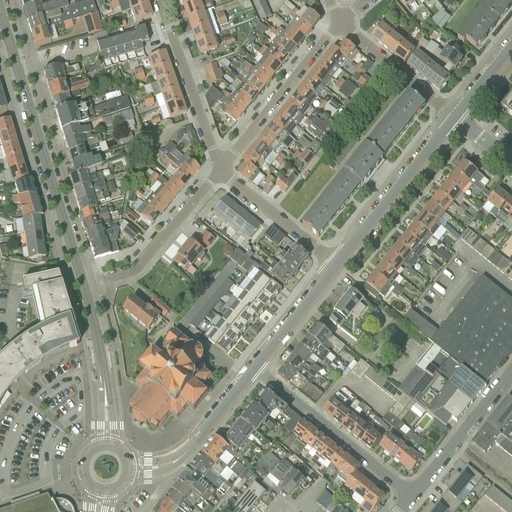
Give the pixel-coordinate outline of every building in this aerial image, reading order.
[(92,0),(50,0),(40,3),(39,3),(24,8),(27,20),(92,0)] [(92,0),(27,20),(31,33),(47,28),(54,27),(63,24),(71,21),(83,18),(97,14),(97,13),(92,0)] [(131,10),(147,4),(145,0),(121,0),(117,1),(119,7),(121,14),(131,10)] [(188,18),(214,9),(212,3),(219,0),(200,0),(200,1),(184,6),(188,18)] [(511,0),(489,0),(461,35),(458,39),(464,45),(467,41),(476,49),(511,3),(511,0)] [(117,1),(109,4),(112,10),(119,7),(117,1)] [(256,10),(266,6),(264,1),(254,5),(256,10)] [(312,29),(320,20),(315,16),(310,12),(304,7),(299,14),(295,10),(296,8),(287,1),(283,6),(312,29)] [(135,23),(152,17),(147,4),(131,10),(135,23)] [(266,6),(256,10),(258,16),(268,11),(266,6)] [(289,17),(293,21),(289,26),(305,39),(312,29),(283,6),(280,11),(288,18),(289,17)] [(211,10),(188,18),(192,30),(215,22),(211,10)] [(271,17),(268,11),(258,16),(261,21),(271,17)] [(442,29),(451,18),(444,12),(435,24),(442,29)] [(97,14),(83,18),(88,36),(103,31),(98,13),(97,14)] [(216,15),(218,21),(226,19),(224,13),(216,15)] [(256,28),(260,24),(259,23),(260,23),(259,20),(253,22),(253,23),(252,23),(254,28),(256,27),(256,28)] [(119,29),(126,26),(124,21),(117,23),(119,29)] [(215,22),(192,30),(197,43),(213,37),(219,35),(215,22)] [(393,34),(382,25),(372,37),(383,46),(393,34)] [(279,28),(276,31),(297,48),(305,39),(289,26),(284,32),(279,28)] [(47,28),(31,33),(35,46),(51,41),(47,28)] [(92,45),(96,44),(101,63),(143,50),(141,45),(146,43),(148,42),(144,28),(109,38),(106,30),(89,36),(92,45)] [(270,33),(277,38),(272,44),(273,45),(274,45),(290,58),(297,48),(276,31),(273,29),(270,33)] [(383,46),(389,51),(394,55),(404,43),(393,34),(383,46)] [(251,35),(248,39),(252,44),(256,40),(251,35)] [(197,43),(201,55),(217,49),(213,37),(197,43)] [(227,46),(235,43),(233,38),(225,40),(227,46)] [(429,44),(422,40),(418,46),(425,51),(429,44)] [(360,54),(345,42),(337,51),(348,60),(347,60),(351,63),(360,54)] [(394,55),(399,59),(405,64),(415,52),(404,43),(394,55)] [(451,51),(458,55),(462,47),(455,43),(451,51)] [(264,46),(261,50),(282,67),(290,58),(274,45),(273,45),(269,50),(264,46)] [(256,47),(253,50),(259,54),(263,58),(259,64),(274,76),(282,67),(261,50),(256,47)] [(337,51),(333,48),(326,57),(340,69),(347,60),(348,60),(337,51)] [(438,50),(434,56),(448,66),(448,65),(454,69),(455,70),(462,59),(447,49),(444,54),(438,50)] [(169,65),(164,53),(148,59),(152,71),(169,65)] [(440,92),(450,79),(417,53),(407,66),(440,92)] [(333,78),(340,69),(326,57),(318,67),(333,78)] [(245,62),(242,66),(267,86),(274,76),(259,64),(254,69),(245,62)] [(215,64),(205,67),(207,73),(217,69),(215,64)] [(360,64),(357,67),(362,72),(365,68),(363,67),(360,64)] [(85,76),(104,70),(102,65),(84,70),(85,76)] [(152,71),(156,83),(173,77),(169,65),(152,71)] [(448,65),(448,66),(444,70),(449,75),(454,69),(448,65)] [(43,71),(48,87),(64,82),(66,82),(64,78),(79,73),(77,67),(63,71),(61,66),(43,71)] [(244,72),(239,78),(259,95),(267,86),(242,66),(240,69),(244,72)] [(333,79),(333,78),(318,67),(311,76),(326,88),(333,79)] [(135,77),(143,74),(141,69),(134,71),(135,77)] [(220,75),(219,73),(217,69),(207,73),(209,79),(220,75)] [(115,73),(112,78),(113,80),(121,78),(119,72),(115,73)] [(143,74),(135,77),(137,82),(145,79),(143,74)] [(209,79),(211,84),(221,81),(221,80),(220,75),(209,79)] [(365,75),(358,83),(362,87),(369,79),(365,75)] [(311,76),(303,86),(318,98),(326,88),(311,76)] [(150,85),(154,97),(161,95),(177,89),(173,77),(156,83),(157,83),(150,85)] [(240,85),(235,91),(252,104),(259,95),(239,78),(236,82),(240,85)] [(369,79),(362,87),(367,91),(374,83),(369,79)] [(340,80),(338,83),(352,94),(357,88),(347,81),(345,83),(340,80)] [(82,91),(90,89),(88,82),(72,87),(66,89),(64,82),(48,87),(52,101),(82,91)] [(338,83),(335,86),(340,90),(338,93),(347,100),(352,94),(338,83)] [(358,83),(356,85),(360,88),(359,90),(366,93),(367,91),(362,87),(358,83)] [(303,86),(296,95),(311,107),(318,98),(303,86)] [(211,111),(218,102),(223,96),(221,95),(212,87),(205,96),(211,111)] [(161,95),(165,107),(182,101),(177,89),(161,95)] [(55,112),(71,106),(70,101),(80,98),(80,96),(83,95),(82,91),(52,101),(55,112)] [(234,105),(244,114),(252,104),(235,91),(230,96),(224,91),(221,95),(223,96),(229,101),(234,105)] [(404,132),(420,112),(425,106),(409,93),(393,112),(388,119),(404,132)] [(146,96),(143,97),(145,103),(153,100),(151,95),(146,96)] [(311,107),(296,95),(288,104),(304,117),(311,107)] [(511,95),(501,109),(511,117),(511,95)] [(229,101),(223,96),(218,102),(223,106),(222,108),(223,113),(237,123),(244,114),(234,105),(229,101)] [(92,109),(89,101),(71,107),(71,106),(55,112),(61,131),(77,126),(130,109),(126,98),(92,109)] [(326,98),(323,101),(337,113),(342,107),(332,100),(330,102),(326,98)] [(182,101),(165,107),(169,119),(186,114),(182,101)] [(323,101),(320,105),(325,109),(323,111),(333,119),(337,113),(323,101)] [(304,117),(288,104),(280,113),(296,126),(304,117)] [(133,119),(131,110),(102,120),(105,128),(133,119)] [(280,113),(273,122),(290,136),(297,127),(296,126),(280,113)] [(311,116),(308,120),(321,131),(324,133),(328,128),(322,123),(316,118),(315,120),(311,116)] [(158,117),(151,120),(153,126),(160,123),(158,117)] [(383,159),(404,132),(388,119),(367,146),(383,159)] [(0,135),(13,132),(9,120),(0,122),(0,135)] [(319,139),(324,133),(308,120),(305,124),(310,128),(308,130),(319,139)] [(282,146),(290,136),(273,122),(265,132),(280,144),(282,146)] [(90,134),(91,133),(89,126),(78,129),(77,126),(61,131),(64,142),(90,134)] [(0,141),(2,148),(16,143),(13,132),(0,135),(0,141)] [(134,141),(130,132),(119,137),(122,145),(134,141)] [(273,154),(280,144),(265,132),(258,142),(273,154)] [(90,134),(64,142),(68,154),(98,144),(102,142),(100,137),(96,138),(96,137),(91,138),(90,134)] [(337,166),(340,163),(357,142),(359,140),(353,135),(332,162),(337,166)] [(141,146),(151,143),(149,137),(139,141),(141,146)] [(306,149),(314,156),(322,147),(314,141),(311,145),(302,137),(298,143),(306,149)] [(99,144),(100,152),(107,151),(106,142),(99,144)] [(265,163),(273,154),(258,142),(250,151),(265,163)] [(5,159),(20,155),(16,143),(2,148),(5,159)] [(128,157),(132,155),(134,143),(125,146),(128,157)] [(153,148),(151,143),(141,146),(143,152),(153,148)] [(177,148),(170,143),(169,144),(163,151),(159,152),(166,158),(171,163),(180,171),(190,179),(199,170),(192,164),(195,160),(187,153),(183,157),(175,151),(177,148)] [(68,154),(71,163),(85,158),(83,153),(99,148),(98,144),(68,154)] [(367,146),(347,170),(345,173),(361,186),(362,186),(363,185),(364,186),(371,177),(373,178),(377,172),(376,171),(384,161),(383,160),(383,159),(367,146)] [(155,154),(153,148),(143,152),(145,157),(155,154)] [(301,155),(298,159),(307,166),(314,157),(314,156),(306,149),(301,155)] [(250,151),(242,160),(246,164),(258,172),(265,163),(250,151)] [(24,166),(20,155),(5,159),(9,171),(24,166)] [(126,165),(131,164),(132,155),(128,157),(124,158),(126,165)] [(85,171),(90,169),(101,166),(98,158),(91,160),(90,157),(85,158),(71,163),(74,175),(85,171)] [(456,172),(469,183),(475,188),(481,193),(484,189),(485,188),(479,184),(484,178),(478,173),(464,162),(456,172)] [(246,164),(239,173),(252,184),(260,174),(258,172),(246,164)] [(9,171),(12,182),(27,178),(24,166),(9,171)] [(151,177),(144,172),(141,169),(139,172),(142,175),(148,180),(147,181),(153,185),(156,181),(151,177)] [(85,171),(74,175),(69,176),(73,189),(101,180),(101,181),(104,180),(102,173),(87,178),(85,171)] [(183,188),(190,179),(180,171),(173,180),(183,188)] [(448,183),(461,193),(469,183),(456,172),(448,183)] [(159,178),(153,173),(151,177),(156,181),(159,178)] [(340,212),(361,186),(345,173),(324,199),(340,212)] [(287,181),(292,184),(297,178),(292,174),(287,181)] [(269,176),(266,179),(272,184),(275,180),(269,176)] [(275,186),(280,189),(287,181),(282,177),(275,186)] [(161,178),(157,183),(161,186),(175,198),(183,188),(173,180),(169,185),(161,178)] [(31,179),(15,184),(15,187),(18,196),(18,197),(37,196),(32,179),(31,179)] [(265,190),(263,192),(267,196),(274,187),(272,184),(266,179),(265,180),(263,183),(265,184),(267,186),(265,190)] [(101,180),(73,189),(77,203),(107,193),(103,180),(101,181),(101,180)] [(128,180),(125,181),(117,183),(118,188),(127,186),(128,180)] [(287,181),(280,189),(285,193),(292,184),(287,181)] [(108,192),(115,190),(113,182),(106,184),(108,192)] [(440,193),(453,203),(461,193),(448,183),(440,193)] [(167,207),(175,198),(161,186),(154,195),(153,195),(167,207)] [(136,190),(130,188),(129,192),(132,192),(135,195),(140,199),(143,195),(139,191),(136,190)] [(475,188),(472,192),(478,197),(482,193),(481,193),(475,188)] [(484,189),(481,193),(482,193),(488,198),(491,195),(484,189)] [(509,198),(499,190),(488,203),(494,208),(490,213),(494,216),(509,198)] [(109,199),(107,193),(77,203),(80,213),(96,208),(97,208),(95,204),(109,199)] [(144,203),(160,216),(167,207),(153,195),(154,195),(152,193),(144,203)] [(432,203),(445,214),(453,203),(440,193),(432,203)] [(18,196),(12,196),(14,205),(19,204),(23,220),(24,220),(39,217),(41,217),(43,216),(37,196),(18,197),(18,196)] [(210,212),(206,218),(210,221),(214,216),(218,220),(221,222),(234,204),(225,197),(212,214),(210,212)] [(511,213),(511,200),(509,198),(494,216),(504,224),(511,213)] [(303,225),(319,238),(340,212),(324,199),(303,225)] [(136,212),(152,225),(160,216),(144,203),(136,212)] [(437,224),(445,214),(432,203),(424,213),(437,224)] [(218,220),(214,225),(217,227),(219,228),(223,223),(230,229),(243,212),(234,204),(221,222),(218,220)] [(462,204),(459,208),(465,213),(468,209),(462,204)] [(111,209),(106,211),(106,210),(97,213),(96,208),(80,213),(78,214),(81,223),(108,215),(112,213),(111,209)] [(459,208),(456,212),(462,217),(465,213),(459,208)] [(126,218),(135,225),(139,219),(131,212),(130,213),(125,209),(124,216),(126,217),(126,218)] [(243,212),(230,229),(236,234),(233,238),(232,239),(235,241),(236,242),(241,237),(239,236),(253,219),(243,212)] [(424,213),(415,223),(429,234),(433,237),(441,227),(437,224),(424,213)] [(81,223),(84,233),(86,233),(102,227),(111,224),(108,215),(81,223)] [(23,220),(15,221),(17,234),(25,233),(25,234),(41,231),(39,217),(24,220),(23,220)] [(253,219),(239,236),(241,237),(245,241),(241,246),(248,252),(249,251),(251,249),(248,246),(250,244),(248,243),(262,226),(253,219)] [(415,223),(407,233),(421,244),(425,247),(433,237),(429,234),(415,223)] [(443,228),(447,232),(449,233),(451,229),(452,229),(446,224),(443,228)] [(128,225),(122,232),(133,241),(139,234),(128,225)] [(264,236),(272,243),(280,233),(271,226),(264,236)] [(89,244),(117,234),(118,229),(107,233),(104,235),(102,227),(86,233),(89,244)] [(27,247),(43,244),(41,231),(25,234),(27,247)] [(461,240),(465,244),(473,234),(469,231),(461,240)] [(179,257),(175,262),(187,272),(191,267),(197,260),(200,261),(205,256),(203,253),(214,239),(206,232),(195,245),(191,241),(178,256),(179,257)] [(286,238),(280,233),(272,243),(278,248),(286,238)] [(425,247),(421,244),(407,233),(399,243),(413,254),(419,259),(427,249),(425,247)] [(108,244),(116,241),(117,234),(89,244),(94,260),(112,255),(108,244)] [(473,234),(465,244),(470,247),(478,237),(473,234)] [(470,247),(474,251),(482,241),(478,237),(470,247)] [(474,251),(478,254),(486,244),(482,241),(474,251)] [(399,243),(391,253),(405,264),(410,269),(411,269),(419,259),(413,254),(399,243)] [(37,265),(38,265),(46,264),(43,244),(27,247),(29,260),(37,259),(37,265)] [(486,244),(478,254),(483,258),(491,248),(486,244)] [(233,249),(229,246),(225,247),(223,249),(224,255),(226,257),(231,257),(233,253),(233,249)] [(296,246),(287,256),(301,267),(304,262),(305,263),(309,259),(308,258),(309,257),(296,246)] [(483,258),(487,261),(495,251),(491,248),(483,258)] [(247,273),(252,266),(254,263),(237,249),(230,259),(247,273)] [(487,261),(491,265),(499,255),(495,251),(487,261)] [(286,255),(283,253),(280,256),(284,260),(280,266),(293,277),(294,275),(295,276),(298,272),(297,271),(301,267),(286,255)] [(405,264),(391,253),(383,263),(397,274),(405,264)] [(450,258),(445,254),(440,260),(446,264),(450,258)] [(491,265),(495,268),(503,258),(499,255),(491,265)] [(495,268),(500,272),(508,262),(503,258),(495,268)] [(261,268),(284,287),(288,282),(289,283),(293,279),(292,278),(293,277),(280,266),(279,266),(275,262),(270,268),(266,265),(263,263),(260,267),(261,268)] [(432,262),(428,267),(436,273),(440,267),(432,262)] [(508,262),(500,272),(504,275),(511,265),(508,262)] [(258,271),(261,268),(260,267),(255,263),(254,263),(252,266),(258,271)] [(383,263),(375,273),(392,287),(394,289),(400,294),(403,290),(397,286),(398,285),(395,283),(400,276),(397,274),(383,263)] [(410,269),(407,272),(413,277),(416,273),(411,269),(410,269)] [(260,272),(252,282),(273,299),(274,300),(279,294),(278,293),(281,290),(282,290),(260,272)] [(366,284),(363,289),(376,299),(379,294),(380,295),(385,289),(389,292),(392,287),(375,273),(366,284)] [(25,299),(32,298),(40,335),(27,342),(26,340),(27,339),(17,345),(8,352),(4,355),(0,359),(0,358),(0,386),(6,392),(9,388),(12,385),(16,382),(19,378),(22,375),(25,373),(26,373),(33,368),(41,363),(37,357),(47,351),(76,345),(70,317),(57,274),(21,282),(24,295),(23,295),(22,296),(22,298),(23,299),(25,299)] [(412,312),(404,321),(431,342),(443,352),(450,358),(471,373),(473,370),(466,365),(476,352),(497,368),(511,349),(511,299),(483,277),(438,332),(412,312)] [(252,282),(244,292),(266,309),(271,303),(270,302),(273,299),(252,282)] [(394,289),(392,293),(397,297),(400,294),(394,289)] [(351,290),(339,305),(339,306),(364,326),(377,310),(365,301),(365,300),(351,290)] [(244,292),(237,301),(256,316),(259,319),(264,312),(263,311),(266,309),(244,292)] [(144,307),(133,298),(124,310),(134,319),(144,307)] [(150,304),(165,317),(170,311),(155,298),(150,304)] [(256,316),(237,301),(229,310),(248,326),(249,326),(254,320),(253,319),(256,316)] [(161,317),(146,305),(144,307),(134,319),(149,331),(161,317)] [(336,313),(330,321),(357,343),(364,335),(360,331),(364,326),(339,306),(334,311),(336,313)] [(229,310),(222,320),(241,335),(246,329),(248,326),(229,310)] [(198,316),(190,325),(192,327),(196,330),(198,327),(204,321),(199,317),(198,316)] [(215,329),(214,329),(233,344),(234,345),(239,339),(238,338),(241,335),(222,320),(215,329)] [(345,347),(318,325),(309,336),(324,348),(328,343),(340,352),(345,347)] [(212,327),(204,337),(226,355),(231,348),(231,347),(233,344),(214,329),(215,329),(212,327)] [(203,361),(203,356),(203,355),(201,350),(197,346),(193,346),(190,346),(190,345),(191,344),(175,331),(162,347),(164,348),(160,353),(153,348),(138,366),(144,371),(134,384),(141,389),(131,402),(131,403),(130,407),(134,411),(134,412),(135,413),(133,415),(134,423),(140,427),(147,426),(149,425),(150,425),(151,425),(156,429),(160,424),(162,425),(171,414),(178,419),(188,407),(194,411),(209,393),(203,388),(213,376),(205,368),(205,367),(202,365),(199,365),(203,361)] [(326,359),(330,354),(325,350),(324,348),(309,336),(301,346),(314,356),(323,363),(326,359)] [(301,346),(294,355),(317,375),(318,374),(318,375),(321,370),(310,361),(314,356),(301,346)] [(429,350),(421,360),(430,367),(438,358),(429,350)] [(450,358),(443,352),(438,358),(430,367),(426,373),(433,379),(436,375),(444,366),(450,358)] [(473,370),(471,373),(485,385),(498,368),(497,368),(476,352),(466,365),(473,370)] [(310,376),(314,379),(317,375),(294,355),(286,365),(307,381),(310,376)] [(485,385),(471,373),(450,358),(444,366),(480,394),(486,386),(485,385)] [(326,359),(323,363),(329,369),(332,364),(333,364),(332,363),(326,359)] [(357,365),(351,371),(356,375),(366,364),(361,360),(357,365)] [(332,364),(329,369),(334,373),(337,368),(332,364)] [(366,364),(356,375),(362,380),(364,376),(370,368),(366,364)] [(286,365),(278,375),(315,405),(323,395),(306,382),(307,381),(286,365)] [(404,394),(407,397),(414,402),(416,404),(426,412),(429,414),(436,420),(439,422),(445,428),(452,419),(457,423),(473,403),(436,375),(433,379),(426,373),(417,366),(414,371),(398,390),(400,391),(404,394)] [(436,375),(473,403),(480,394),(444,366),(436,375)] [(370,368),(364,376),(368,380),(375,371),(370,368)] [(375,371),(368,380),(372,383),(379,375),(375,371)] [(379,375),(372,383),(376,386),(383,378),(379,375)] [(383,378),(376,386),(380,389),(387,381),(383,378)] [(387,381),(380,389),(385,393),(391,384),(387,381)] [(391,384),(385,393),(389,396),(395,388),(391,384)] [(395,388),(389,396),(393,399),(400,391),(398,390),(395,388)] [(265,391),(254,405),(268,416),(269,417),(274,421),(280,413),(290,422),(284,429),(290,434),(304,422),(265,391)] [(400,391),(393,399),(397,403),(404,394),(400,391)] [(404,394),(397,403),(409,412),(410,411),(416,404),(414,402),(407,397),(404,394)] [(335,397),(323,411),(333,419),(343,407),(342,407),(344,405),(335,397)] [(508,397),(487,424),(501,435),(506,439),(510,442),(511,444),(511,399),(509,398),(508,397)] [(343,407),(333,419),(343,428),(355,413),(358,408),(361,405),(356,401),(348,411),(343,407)] [(409,412),(397,403),(392,408),(404,418),(409,412)] [(254,405),(241,421),(256,433),(262,425),(270,432),(275,425),(267,419),(269,417),(268,416),(254,405)] [(404,418),(392,408),(388,413),(401,423),(401,422),(404,418)] [(359,416),(355,413),(343,428),(353,435),(362,423),(363,422),(358,418),(357,418),(359,416)] [(401,423),(388,413),(383,420),(395,429),(401,423)] [(432,425),(446,437),(450,431),(445,428),(436,420),(432,425)] [(234,430),(247,441),(251,436),(258,442),(262,438),(256,433),(241,421),(234,430)] [(293,446),(290,450),(294,453),(313,429),(304,422),(293,435),(298,439),(296,441),(292,446),(293,446)] [(390,435),(380,448),(390,456),(404,438),(405,438),(406,436),(400,431),(405,425),(401,422),(401,423),(395,429),(391,435),(390,435)] [(362,443),(373,428),(369,425),(367,427),(362,423),(353,435),(362,443)] [(487,424),(471,443),(486,455),(494,444),(501,435),(487,424)] [(362,443),(371,451),(381,439),(376,435),(378,432),(373,428),(362,443)] [(298,456),(301,453),(307,446),(312,450),(323,437),(313,429),(294,453),(298,456)] [(415,446),(409,441),(413,436),(412,434),(414,431),(412,429),(406,436),(405,438),(404,438),(390,456),(401,464),(415,446)] [(253,446),(251,444),(247,441),(234,430),(230,434),(229,433),(225,438),(226,439),(223,444),(237,456),(242,460),(243,460),(253,446)] [(494,444),(498,448),(506,439),(501,435),(494,444)] [(215,437),(201,455),(224,473),(220,477),(228,483),(233,476),(236,479),(237,477),(239,479),(242,481),(244,479),(250,472),(253,468),(253,467),(249,465),(243,460),(242,460),(237,456),(223,444),(215,437)] [(320,459),(332,445),(323,437),(312,450),(316,454),(315,456),(320,459)] [(415,446),(401,464),(411,473),(422,460),(421,460),(426,454),(421,449),(420,448),(425,441),(421,439),(421,440),(420,440),(415,446)] [(498,448),(503,451),(510,442),(506,439),(498,448)] [(503,451),(507,454),(511,448),(511,444),(510,442),(503,451)] [(331,465),(341,452),(332,445),(320,459),(324,463),(326,461),(331,465)] [(269,452),(262,459),(262,460),(270,467),(274,470),(298,489),(305,480),(304,479),(308,474),(299,466),(296,470),(294,471),(293,470),(290,473),(279,464),(281,462),(269,452)] [(338,475),(351,460),(341,452),(331,465),(329,467),(334,471),(338,475)] [(201,455),(196,461),(219,480),(226,486),(228,483),(220,477),(224,473),(201,455)] [(276,480),(272,484),(275,486),(276,486),(290,498),(298,489),(285,479),(274,470),(270,467),(262,460),(257,465),(270,475),(276,480)] [(356,473),(361,468),(351,460),(338,475),(337,476),(347,484),(356,473)] [(222,487),(217,483),(219,480),(196,461),(190,468),(212,487),(217,490),(219,491),(222,487)] [(478,485),(483,478),(467,466),(460,475),(456,472),(451,479),(465,490),(472,481),(478,485)] [(190,468),(184,475),(207,494),(212,487),(190,468)] [(347,484),(345,486),(355,494),(366,481),(356,473),(347,484)] [(184,475),(179,482),(200,499),(206,503),(211,497),(207,494),(184,475)] [(272,490),(275,486),(272,484),(266,479),(263,483),(270,489),(272,490)] [(449,489),(442,498),(457,510),(462,504),(457,500),(465,490),(451,479),(445,486),(449,489)] [(375,489),(366,481),(355,494),(365,502),(375,489)] [(194,507),(200,499),(179,482),(172,490),(192,506),(194,507)] [(261,501),(267,494),(259,487),(254,483),(248,490),(261,501)] [(270,489),(263,483),(259,487),(267,494),(270,489)] [(365,502),(374,510),(385,497),(375,489),(365,502)] [(181,511),(192,511),(189,510),(192,506),(172,490),(167,496),(165,499),(179,510),(181,511)] [(261,501),(248,490),(242,497),(255,507),(261,501)] [(316,503),(320,506),(322,508),(331,497),(325,491),(316,503)] [(53,502),(52,502),(51,501),(51,502),(47,495),(0,510),(0,511),(73,511),(72,509),(71,507),(69,505),(68,503),(66,503),(63,501),(61,501),(59,501),(57,501),(55,501),(53,502)] [(251,511),(255,507),(242,497),(237,503),(237,504),(246,511),(251,511)] [(455,511),(457,510),(442,498),(434,506),(431,504),(426,511),(427,511),(455,511)] [(159,507),(158,508),(163,511),(177,511),(179,510),(165,499),(159,507)] [(228,505),(227,505),(232,510),(231,511),(232,511),(246,511),(237,504),(237,503),(232,500),(228,505)] [(333,501),(326,511),(327,511),(340,511),(343,509),(333,501)]
